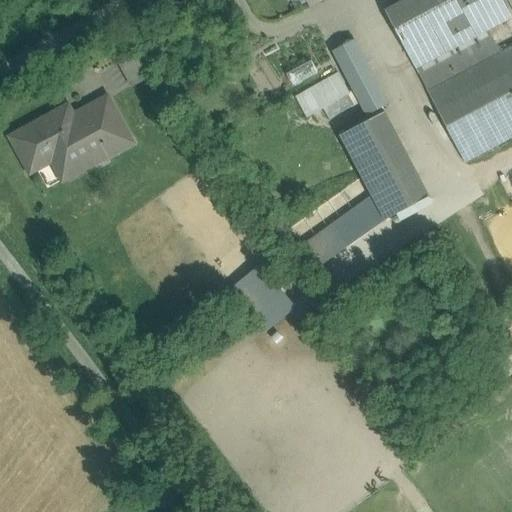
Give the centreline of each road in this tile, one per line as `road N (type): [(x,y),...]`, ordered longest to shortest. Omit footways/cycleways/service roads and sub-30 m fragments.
road 1 (unclassified): [(194,511),(0,254)]
road 2 (unclassified): [(0,70),(133,0)]
